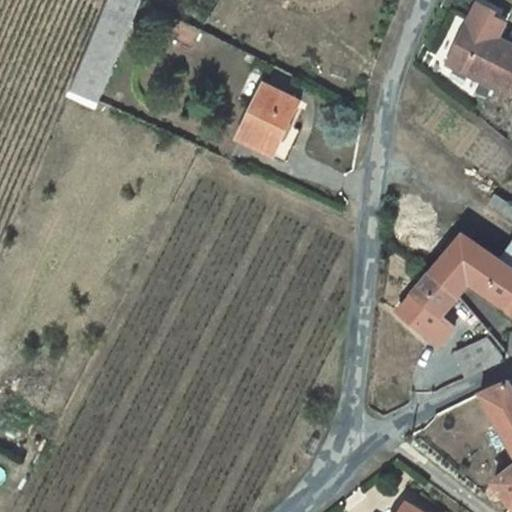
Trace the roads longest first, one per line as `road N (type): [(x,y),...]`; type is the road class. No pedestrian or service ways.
road 1 (unclassified): [(338,468),(387,113),(431,0)]
road 2 (unclassified): [(511,371),(414,415),(338,468)]
